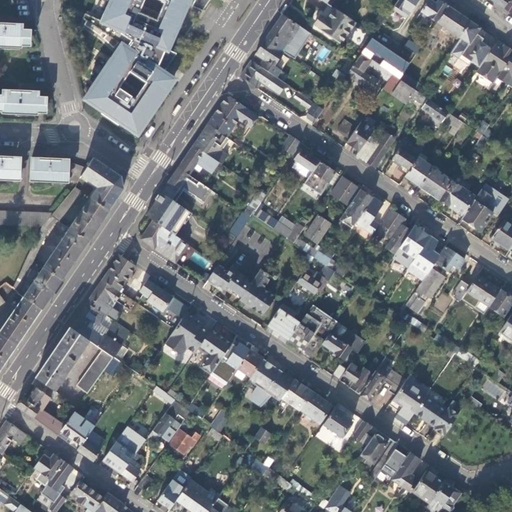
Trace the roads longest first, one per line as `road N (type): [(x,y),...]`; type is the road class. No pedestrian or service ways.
road 1 (residential): [(110,232),(473,483),(511,470)]
road 2 (residential): [(219,75),(511,275)]
road 3 (secondary): [(0,400),(110,232)]
road 4 (residential): [(150,511),(0,404)]
road 5 (residential): [(78,132),(61,86),(47,0)]
road 6 (secondary): [(149,176),(219,75)]
